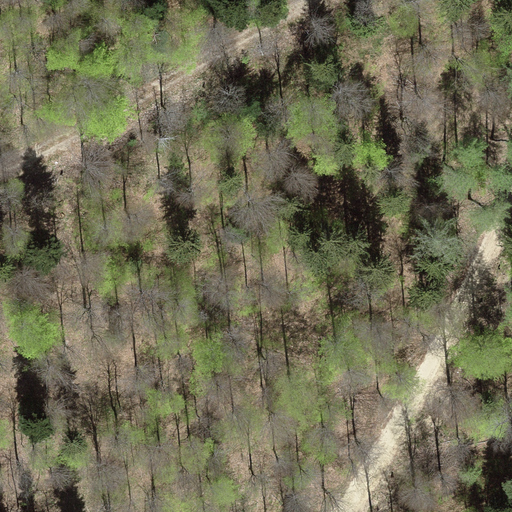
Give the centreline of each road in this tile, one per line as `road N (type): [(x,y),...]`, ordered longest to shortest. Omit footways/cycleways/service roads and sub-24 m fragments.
road 1 (track): [(321,0),(0,168)]
road 2 (track): [(511,193),(344,511)]
